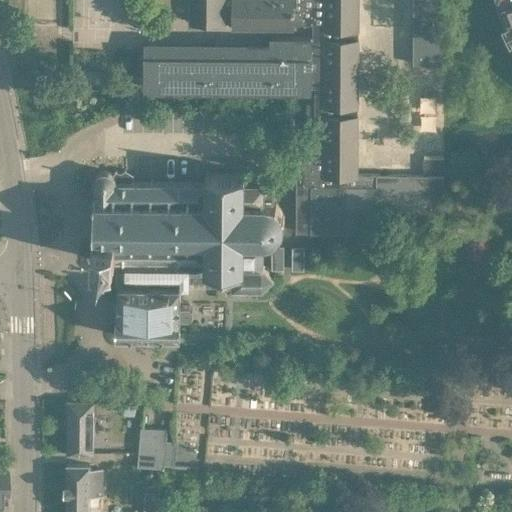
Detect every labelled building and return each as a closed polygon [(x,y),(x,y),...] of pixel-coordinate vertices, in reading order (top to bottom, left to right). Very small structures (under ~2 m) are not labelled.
[(312,34),(269,34),(269,43),(143,43),(143,83),(312,85),(311,145),(294,145),(294,230),(341,230),(375,230),(375,210),(442,210),(442,171),(443,171),(443,155),(422,155),(422,172),(355,171),(357,0),(187,0),(188,20),(222,20),(222,16),(231,16),(231,26),(290,26),(290,22),(312,22),(312,34)] [(412,0),(412,61),(441,61),(441,0),(412,0)] [(511,0),(496,0),(502,16),(504,15),(511,31),(511,30),(511,0)] [(89,180),(89,183),(92,183),(91,197),(89,197),(89,200),(89,201),(92,201),(91,209),(90,209),(89,225),(92,225),(92,234),(90,234),(90,257),(102,257),(114,257),(114,270),(188,271),(231,272),(231,286),(259,287),(272,277),(271,274),(261,266),(261,242),(264,242),(267,241),(269,240),(272,239),(275,238),(278,236),(280,234),(282,231),(283,226),(283,220),(283,216),(282,213),(280,210),(278,208),(275,205),(271,203),(271,185),(267,185),(267,174),(248,174),(247,174),(247,172),(243,172),(243,169),(240,169),(240,171),(208,171),(208,169),(205,169),(205,170),(203,170),(203,174),(205,174),(205,181),(134,180),(123,180),(113,180),(112,178),(112,175),(111,172),(110,171),(108,169),(106,167),(102,167),(98,168),(95,170),(93,172),(91,176),(91,180),(89,180)] [(188,271),(114,270),(114,282),(118,282),(118,283),(118,301),(115,301),(115,322),(115,332),(178,333),(178,329),(178,312),(179,283),(188,283),(188,271)] [(67,397),(66,450),(93,450),(93,440),(92,440),(93,408),(94,408),(94,398),(67,397)] [(134,405),(124,402),(121,413),(132,414),(134,405)] [(165,427),(140,425),(139,438),(164,441),(165,427)] [(139,438),(138,451),(163,453),(164,441),(139,438)] [(163,453),(138,451),(136,463),(162,466),(163,453)] [(65,461),(64,508),(88,509),(88,490),(101,490),(101,466),(90,466),(90,461),(65,461)]
